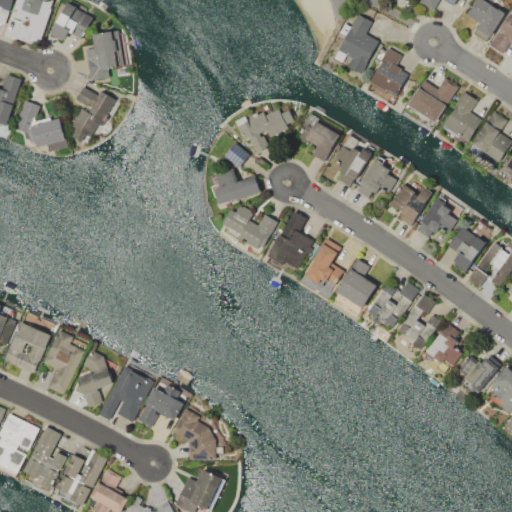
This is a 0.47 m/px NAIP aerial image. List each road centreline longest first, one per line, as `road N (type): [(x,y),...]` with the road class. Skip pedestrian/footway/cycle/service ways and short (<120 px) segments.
road 1 (residential): [(511,335),(286,181)]
road 2 (residential): [(0,386),(151,462)]
